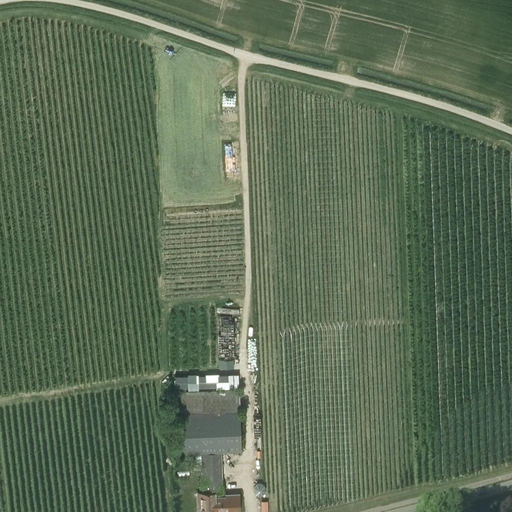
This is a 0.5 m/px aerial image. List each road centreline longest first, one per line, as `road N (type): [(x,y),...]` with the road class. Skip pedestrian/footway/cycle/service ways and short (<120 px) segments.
road 1 (unclassified): [(511,131),(58,0)]
road 2 (unknown): [(243,53),(244,338)]
